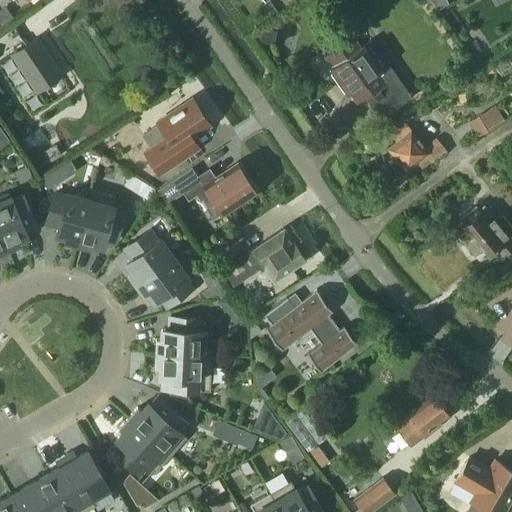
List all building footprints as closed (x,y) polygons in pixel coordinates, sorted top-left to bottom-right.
[(351,35),(325,54),(333,64),(329,67),(338,80),(378,53),(369,40),(363,45),(363,44),(362,44),(359,46),(351,35)] [(61,74),(36,38),(12,55),(36,90),(61,74)] [(378,53),(338,80),(347,93),(351,90),(358,101),(364,97),(380,119),(403,103),(412,96),(410,94),(402,100),(393,87),(389,89),(385,83),(388,80),(380,68),(386,64),(378,53)] [(158,124),(142,135),(151,147),(144,152),(158,173),(198,147),(191,137),(209,125),(191,98),(156,122),(158,124)] [(487,109),(467,121),(477,137),(496,124),(504,119),(495,105),(488,110),(487,109)] [(396,141),(387,148),(405,170),(416,161),(422,168),(433,159),(423,147),(403,123),(390,134),(396,141)] [(4,134),(0,137),(0,148),(10,141),(4,134)] [(54,144),(33,158),(39,167),(60,154),(54,144)] [(69,159),(40,177),(47,189),(76,170),(69,159)] [(191,167),(158,189),(166,202),(182,191),(188,199),(196,193),(212,218),(221,212),(221,214),(255,191),(237,164),(215,179),(209,169),(197,177),(191,167)] [(27,166),(15,170),(19,179),(20,182),(32,177),(27,166)] [(145,183),(138,194),(148,201),(156,189),(145,183)] [(115,196),(91,190),(88,199),(89,199),(77,244),(90,247),(92,243),(101,246),(103,238),(114,241),(122,212),(111,209),(115,196)] [(0,195),(0,234),(6,249),(19,244),(17,239),(26,235),(23,228),(34,223),(22,195),(11,200),(8,192),(0,195)] [(65,236),(64,240),(77,244),(89,199),(88,199),(66,193),(65,196),(54,193),(46,222),(57,226),(55,233),(65,236)] [(465,220),(461,224),(469,234),(463,239),(474,252),(480,247),(485,254),(495,246),(502,255),(511,246),(511,238),(509,235),(511,232),(511,226),(501,212),(493,219),(482,205),(477,210),(474,206),(462,216),(465,220)] [(221,269),(231,284),(258,267),(260,269),(264,266),(273,279),(303,259),(283,228),(221,269)] [(131,270),(127,273),(135,284),(173,257),(159,238),(156,240),(149,230),(124,248),(131,258),(125,262),(131,270)] [(183,279),(186,276),(173,257),(135,284),(143,295),(147,293),(153,301),(159,296),(166,306),(190,288),(183,279)] [(286,297),(263,314),(270,324),(264,328),(281,350),(309,328),(320,343),(306,354),(319,371),(356,343),(343,326),(339,329),(328,314),(332,311),(316,289),(293,306),(286,297)] [(226,295),(217,303),(236,323),(245,315),(226,295)] [(201,355),(201,354),(202,331),(199,331),(199,319),(169,317),(169,329),(161,329),(161,339),(156,338),(155,352),(201,355)] [(209,391),(211,354),(201,354),(201,355),(155,352),(155,366),(159,366),(159,376),(166,376),(166,388),(209,391)] [(403,406),(391,415),(410,443),(449,415),(447,412),(448,409),(444,403),(440,403),(433,394),(407,412),(403,406)] [(128,417),(169,454),(185,436),(176,428),(184,419),(161,399),(153,408),(147,403),(141,411),(137,407),(128,417)] [(263,401),(253,428),(280,438),(286,433),(263,401)] [(306,406),(285,422),(307,451),(328,436),(306,406)] [(169,454),(128,417),(118,427),(123,431),(116,439),(122,444),(114,453),(136,473),(144,464),(153,472),(169,454)] [(242,429),(237,442),(251,448),(256,435),(242,429)] [(290,435),(279,441),(284,449),(295,443),(290,435)] [(318,446),(308,453),(319,468),(329,461),(318,446)] [(87,451),(67,462),(93,507),(94,506),(92,502),(110,491),(95,465),(87,451)] [(488,511),(502,511),(511,496),(511,464),(510,464),(508,468),(494,460),(488,470),(481,466),(481,465),(468,457),(454,481),(475,493),(470,501),(488,511)] [(63,465),(49,473),(71,511),(83,511),(93,507),(67,462),(63,465)] [(71,511),(49,473),(30,484),(46,511),(71,511)] [(129,473),(123,481),(136,504),(145,507),(158,499),(129,473)] [(383,476),(352,499),(361,511),(369,511),(395,494),(383,476)] [(290,480),(269,492),(280,511),(321,511),(307,486),(296,492),(290,480)] [(46,511),(30,484),(11,495),(21,511),(46,511)] [(198,485),(189,490),(196,501),(205,496),(198,485)] [(280,511),(269,492),(249,504),(253,511),(280,511)] [(410,492),(400,498),(408,511),(418,505),(410,492)] [(21,511),(11,495),(0,501),(0,511),(21,511)]
